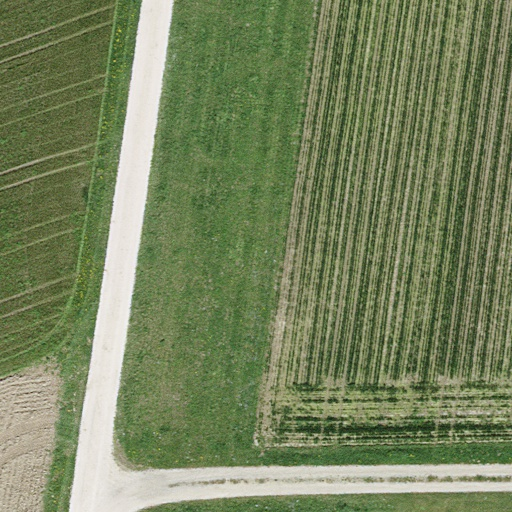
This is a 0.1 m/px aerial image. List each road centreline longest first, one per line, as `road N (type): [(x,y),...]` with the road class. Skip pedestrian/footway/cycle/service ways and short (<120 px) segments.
road 1 (track): [(155,0),(88,485)]
road 2 (track): [(84,511),(88,485),(511,476)]
